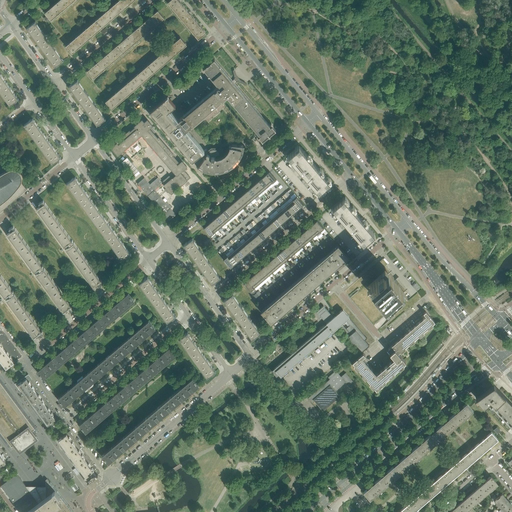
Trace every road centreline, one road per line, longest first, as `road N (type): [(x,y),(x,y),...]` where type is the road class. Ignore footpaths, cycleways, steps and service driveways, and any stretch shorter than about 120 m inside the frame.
road 1 (tertiary): [(477,340),(342,480)]
road 2 (tertiary): [(347,485),(496,361)]
road 3 (residential): [(351,175),(209,298)]
road 4 (residential): [(390,236),(250,356)]
road 5 (residential): [(168,243),(306,123)]
road 6 (residential): [(226,26),(94,141)]
road 7 (residential): [(108,477),(230,373)]
road 8 (residential): [(66,420),(187,316)]
road 9 (residential): [(30,362),(148,259)]
road 10 (secondary): [(409,221),(318,113)]
road 11 (secondary): [(395,232),(477,340)]
road 12 (secondary): [(501,320),(409,221)]
road 13 (residential): [(151,0),(52,83)]
road 14 (residential): [(73,156),(148,259)]
road 15 (residential): [(168,243),(94,141)]
road 16 (secondary): [(226,26),(306,123)]
road 17 (secondary): [(318,113),(237,17)]
